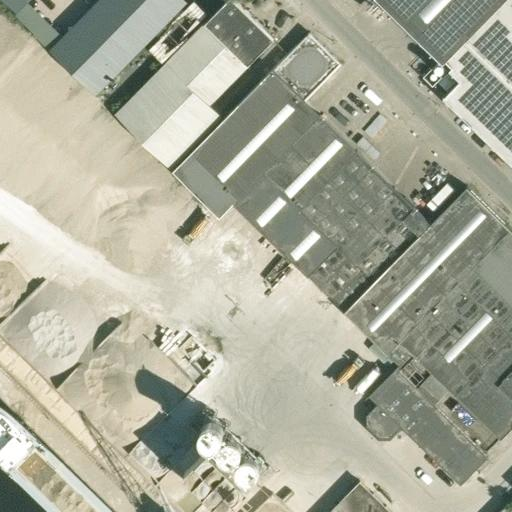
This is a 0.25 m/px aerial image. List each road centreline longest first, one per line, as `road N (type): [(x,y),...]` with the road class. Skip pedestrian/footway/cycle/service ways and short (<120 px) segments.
road 1 (unclassified): [(511,178),(326,0)]
road 2 (unknown): [(462,511),(311,419),(266,371)]
